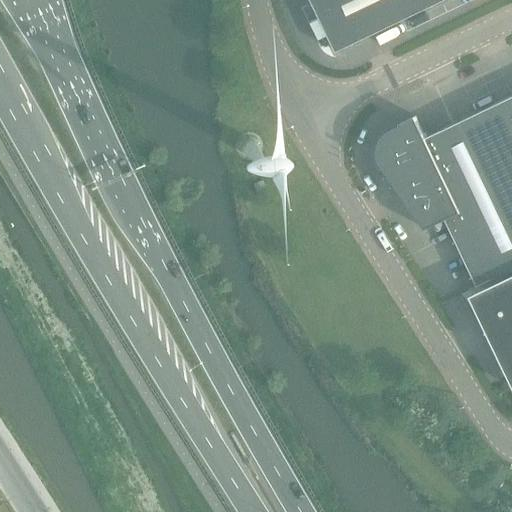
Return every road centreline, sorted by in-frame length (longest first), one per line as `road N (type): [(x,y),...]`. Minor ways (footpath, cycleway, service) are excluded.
road 1 (primary): [(297,511),(32,0)]
road 2 (primary): [(0,80),(88,248),(252,511)]
road 3 (unclassified): [(299,122),(493,430),(511,443)]
road 4 (unclassified): [(299,122),(511,17)]
road 5 (unclassified): [(255,0),(299,122)]
